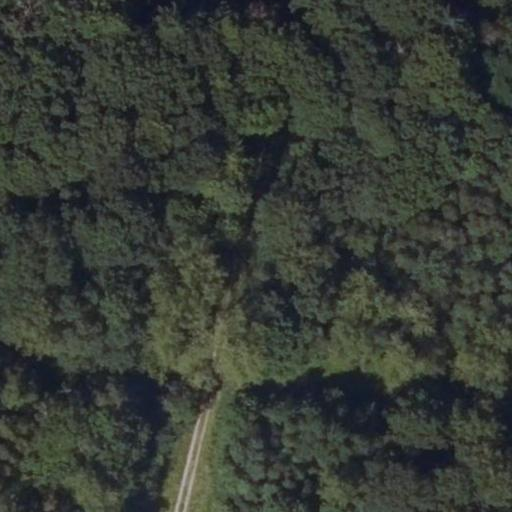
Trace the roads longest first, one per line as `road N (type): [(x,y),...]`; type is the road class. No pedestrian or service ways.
road 1 (track): [(179,511),(296,0)]
road 2 (track): [(511,405),(0,354)]
